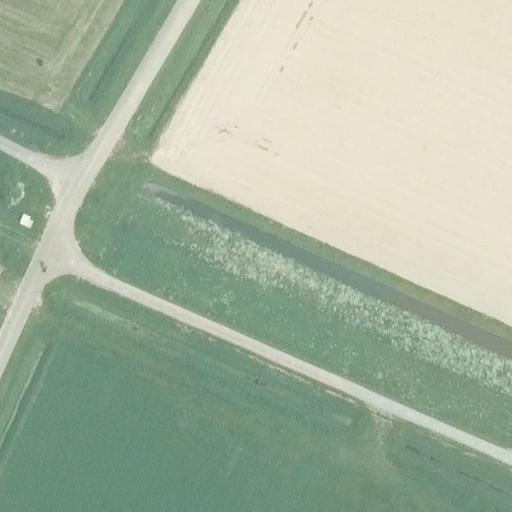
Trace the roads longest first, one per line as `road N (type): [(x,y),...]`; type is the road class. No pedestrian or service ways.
road 1 (unclassified): [(511,459),(47,252)]
road 2 (unclassified): [(78,182),(181,0)]
